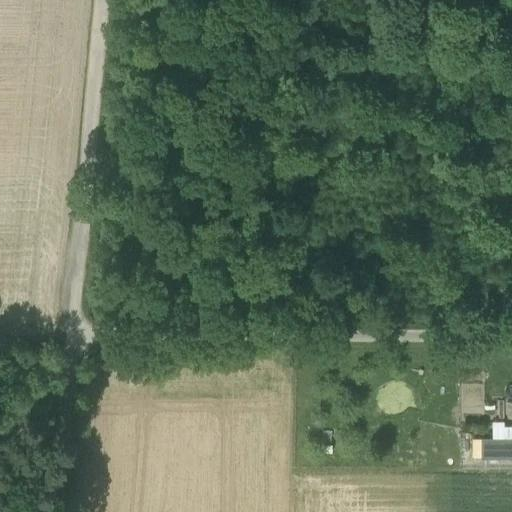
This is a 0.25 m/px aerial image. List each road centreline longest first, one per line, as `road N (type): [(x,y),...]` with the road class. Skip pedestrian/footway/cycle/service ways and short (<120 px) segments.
road 1 (track): [(57,511),(105,0)]
road 2 (unclassified): [(511,333),(74,332)]
